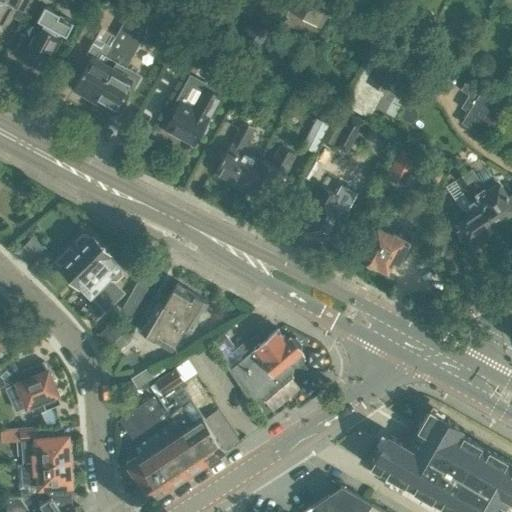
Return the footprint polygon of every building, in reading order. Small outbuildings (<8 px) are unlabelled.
[(13,5),(2,0),(0,0),(0,23),(2,24),(13,5)] [(81,73),(77,71),(69,85),(74,88),(73,91),(85,98),(87,95),(95,99),(142,12),(144,13),(148,6),(150,1),(147,0),(135,0),(107,51),(92,43),(86,55),(90,57),(81,73)] [(321,28),(335,1),(332,0),(290,0),(285,9),(321,28)] [(142,12),(95,99),(102,103),(101,106),(113,113),(115,110),(120,113),(128,100),(125,98),(124,97),(129,87),(134,90),(141,75),(126,67),(147,30),(146,30),(157,10),(148,6),(144,13),(142,12)] [(21,21),(26,12),(18,8),(13,17),(21,21)] [(67,35),(72,26),(56,17),(58,14),(47,8),(21,57),(42,68),(51,53),(53,54),(62,37),(57,35),(59,31),(67,35)] [(347,10),(340,22),(373,41),(380,28),(347,10)] [(250,19),(242,34),(262,46),(271,30),(250,19)] [(384,33),(399,41),(406,28),(391,20),(384,33)] [(388,91),(410,51),(380,36),(347,97),(358,102),(370,80),(383,88),(388,91)] [(166,128),(194,144),(220,97),(212,92),(216,86),(192,73),(170,112),(174,114),(166,128)] [(371,110),(383,88),(370,80),(358,102),(371,110)] [(502,102),(482,91),(463,123),(484,135),(502,102)] [(347,153),(365,121),(351,113),(353,109),(341,102),(322,139),(347,153)] [(315,152),(329,124),(316,117),(302,145),(315,152)] [(244,188),(261,158),(242,148),(253,128),(242,122),(214,172),(244,188)] [(400,147),(393,164),(438,185),(446,169),(400,147)] [(269,202),(294,155),(284,149),(274,166),(261,158),(244,188),(269,202)] [(482,183),(473,168),(463,174),(496,223),(511,212),(511,193),(508,195),(495,175),(482,183)] [(496,223),(463,174),(456,179),(471,202),(469,203),(474,210),(467,215),(463,210),(459,209),(452,214),(451,218),(455,223),(454,224),(468,246),(486,234),(486,235),(497,228),(494,224),(496,223)] [(349,211),(353,202),(320,185),(299,225),(309,230),(307,233),(320,240),(322,237),(331,242),(348,211),(349,211)] [(393,236),(378,227),(361,258),(363,265),(370,268),(377,267),(388,273),(393,263),(398,265),(410,243),(414,234),(403,228),(398,236),(394,234),(393,236)] [(122,266),(92,236),(91,238),(88,235),(82,234),(76,240),(77,247),(79,249),(76,252),(70,246),(55,261),(106,312),(125,293),(112,280),(117,280),(123,275),(122,269),(120,267),(122,266)] [(144,296),(148,288),(137,281),(132,289),(144,296)] [(191,331),(209,301),(177,283),(164,304),(176,311),(171,319),(186,328),(191,331)] [(173,349),(186,328),(171,319),(176,311),(164,304),(159,301),(141,331),(173,349)] [(110,344),(126,329),(116,318),(100,333),(110,344)] [(304,361),(304,356),(300,351),(301,350),(302,344),(296,337),(290,336),(287,338),(278,327),(264,339),(257,330),(236,348),(224,332),(211,342),(230,369),(250,398),(252,396),(262,399),(263,401),(264,401),(263,399),(291,376),(292,377),(293,376),(291,374),(292,369),(293,366),(297,366),(304,361)] [(119,353),(133,339),(125,331),(111,345),(119,353)] [(0,368),(0,385),(17,377),(20,370),(14,357),(1,367),(0,368)] [(18,382),(18,383),(7,387),(16,410),(27,405),(27,407),(44,400),(47,408),(60,403),(57,395),(59,394),(49,369),(48,370),(45,361),(23,370),(26,378),(18,382)] [(204,464),(225,450),(183,386),(187,383),(176,366),(155,381),(163,394),(159,397),(164,405),(204,464)] [(137,387),(154,377),(148,367),(131,377),(137,387)] [(161,407),(154,396),(130,412),(134,418),(144,433),(139,435),(145,444),(151,453),(173,485),(204,464),(164,405),(161,407)] [(451,511),(503,511),(510,500),(511,500),(511,462),(461,433),(464,428),(429,408),(408,445),(388,433),(370,465),(451,511)] [(136,450),(145,444),(139,435),(144,433),(134,418),(124,424),(134,440),(130,442),(136,450)] [(22,439),(36,438),(35,427),(0,429),(1,441),(23,440),(22,439)] [(23,440),(24,463),(25,463),(33,462),(33,464),(70,462),(68,436),(36,438),(22,439),(23,440)] [(145,457),(142,451),(126,462),(148,495),(155,497),(173,485),(151,453),(145,457)] [(71,486),(70,462),(33,464),(33,462),(25,463),(24,463),(17,463),(19,489),(39,487),(39,488),(71,486)] [(390,511),(332,479),(331,480),(341,485),(304,511),(390,511)] [(72,506),(72,496),(22,497),(31,511),(84,511),(85,511),(83,507),(79,506),(75,506),(74,506),(72,506)] [(31,511),(22,497),(0,497),(9,511),(31,511)]
